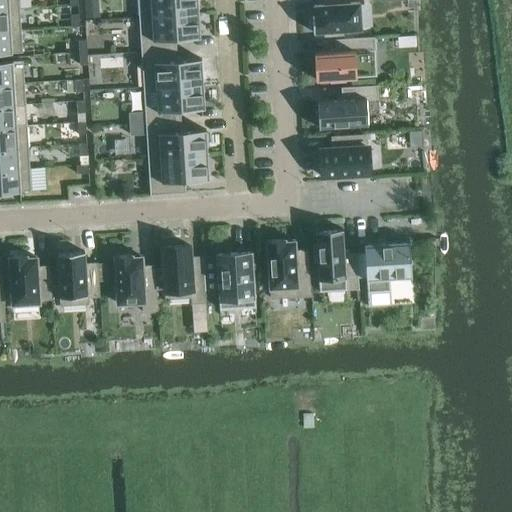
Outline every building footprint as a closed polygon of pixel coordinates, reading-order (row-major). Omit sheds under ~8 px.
[(0,0),(0,9),(10,9),(9,0),(0,0)] [(199,12),(197,0),(149,0),(151,15),(199,12)] [(348,2),(348,0),(322,0),(323,4),(314,5),(314,14),(312,14),(313,32),(324,31),(324,35),(339,34),(339,30),(361,29),(359,2),(348,2)] [(98,5),(85,6),(86,18),(99,17),(98,5)] [(0,30),(11,30),(10,9),(0,9),(0,30)] [(176,39),(200,37),(199,12),(151,15),(152,38),(140,38),(141,52),(176,49),(176,39)] [(79,14),(71,14),(71,26),(79,26),(79,14)] [(0,53),(12,53),(11,30),(0,30),(0,53)] [(374,36),(338,39),(338,51),(314,52),(316,80),(365,77),(363,52),(375,51),(374,36)] [(86,40),(78,41),(79,53),(87,52),(86,40)] [(155,86),(203,83),(202,59),(177,60),(176,49),(141,52),(142,65),(154,64),(155,86)] [(80,65),(88,64),(87,52),(79,53),(80,65)] [(13,61),(0,61),(0,84),(14,83),(13,61)] [(83,79),(75,79),(75,91),(83,91),(83,79)] [(0,105),(16,105),(14,83),(0,84),(0,105)] [(180,110),(205,108),(203,83),(155,86),(157,109),(145,109),(145,123),(181,120),(180,110)] [(377,85),(341,87),(342,99),(317,100),(319,128),(368,125),(366,100),(378,99),(377,85)] [(84,100),(76,101),(77,113),(85,112),(84,100)] [(0,105),(0,126),(17,126),(16,105),(0,105)] [(160,157),(208,154),(206,130),(182,131),(181,120),(145,123),(146,136),(158,135),(160,157)] [(85,122),(77,122),(78,134),(86,134),(85,122)] [(0,126),(0,148),(18,147),(17,126),(0,126)] [(413,147),(432,146),(432,132),(413,132),(413,147)] [(365,146),(365,134),(344,135),(331,136),(332,148),(320,148),(322,176),(336,175),(336,179),(351,178),(351,174),(370,173),(368,145),(365,146)] [(87,143),(79,143),(79,155),(87,155),(87,143)] [(0,169),(20,168),(18,147),(0,148),(0,169)] [(185,181),(209,179),(208,154),(160,157),(161,180),(149,180),(150,195),(185,192),(185,181)] [(88,164),(76,165),(76,173),(88,172),(88,164)] [(33,186),(48,185),(47,166),(33,166),(33,186)] [(0,192),(21,191),(20,168),(0,169),(0,192)] [(343,229),(315,230),(318,279),(344,278),(344,290),(359,289),(356,252),(344,253),(343,229)] [(285,238),(268,239),(268,243),(264,244),(265,262),(269,262),(271,282),(271,297),(310,295),(308,249),(296,250),(295,240),(285,241),(285,238)] [(409,241),(364,243),(367,292),(390,291),(390,279),(412,277),(409,241)] [(205,302),(203,256),(191,256),(190,244),(163,246),(166,289),(166,298),(192,296),(192,302),(205,302)] [(252,250),(216,253),(219,301),(255,298),(252,250)] [(86,263),(85,251),(58,253),(58,263),(54,264),(56,282),(60,282),(61,295),(61,304),(88,303),(88,296),(100,295),(98,272),(98,263),(98,262),(86,263)] [(27,257),(27,254),(10,255),(13,298),(13,303),(40,302),(40,299),(52,298),(50,265),(38,266),(37,256),(27,257)] [(115,255),(118,303),(143,301),(144,311),(158,310),(155,265),(143,265),(143,256),(133,256),(133,254),(115,255)] [(106,262),(98,263),(98,272),(107,271),(106,262)]
